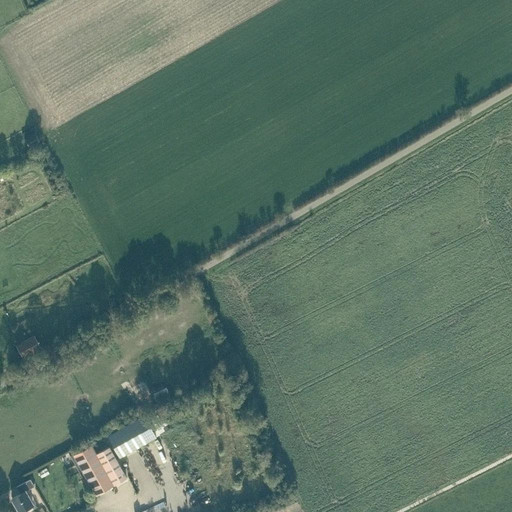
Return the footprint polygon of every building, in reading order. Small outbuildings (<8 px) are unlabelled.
[(29,146),(39,141),(35,133),(37,132),(34,127),(22,133),(29,146)] [(34,335),(16,346),(23,358),(41,348),(34,335)] [(167,386),(153,393),(155,397),(156,399),(160,396),(169,392),(167,386)] [(155,397),(143,403),(147,409),(151,407),(155,414),(161,410),(158,403),(163,401),(160,396),(156,399),(155,397)] [(108,436),(120,457),(169,429),(160,412),(149,418),(147,413),(108,436)] [(166,466),(171,463),(162,442),(157,444),(166,466)] [(109,446),(96,453),(91,445),(74,454),(96,494),(114,485),(127,477),(109,446)] [(59,455),(63,463),(70,460),(67,452),(59,455)] [(25,490),(34,485),(30,478),(16,486),(20,493),(12,498),(19,511),(33,504),(25,490)]
